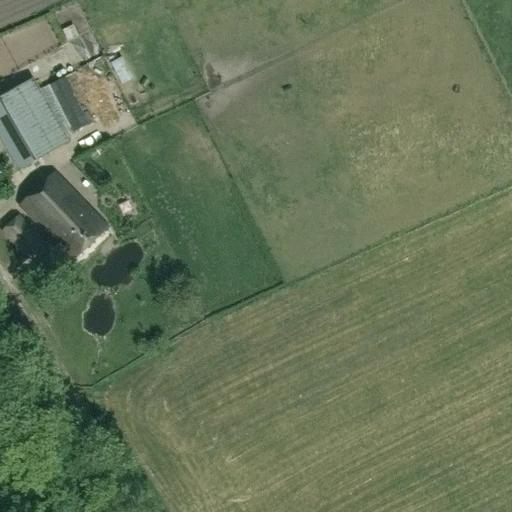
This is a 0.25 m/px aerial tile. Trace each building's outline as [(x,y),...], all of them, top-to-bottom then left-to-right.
[(78,0),(87,25),(151,4),(149,0),(78,0)] [(96,92),(114,84),(94,36),(47,56),(56,77),(84,64),(96,92)] [(50,86),(73,133),(89,125),(65,78),(50,86)] [(69,142),(33,80),(0,99),(0,139),(19,171),(69,142)] [(106,229),(54,175),(21,207),(74,261),(106,229)] [(31,261),(44,244),(18,217),(2,233),(31,261)]
